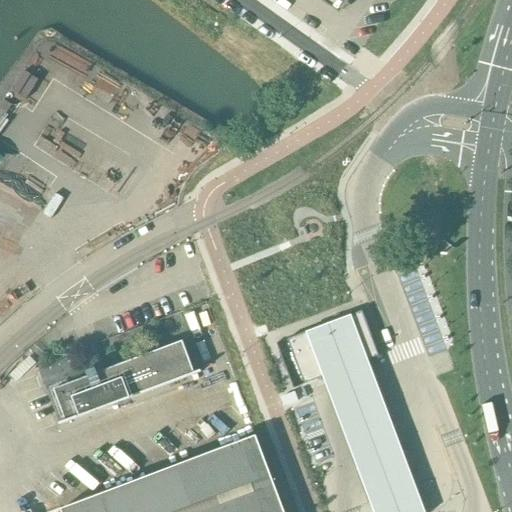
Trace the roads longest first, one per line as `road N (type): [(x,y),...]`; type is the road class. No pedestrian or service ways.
road 1 (secondary): [(511,37),(490,129),(480,263),(484,349),(511,472)]
road 2 (unclassified): [(0,336),(48,296),(190,216)]
